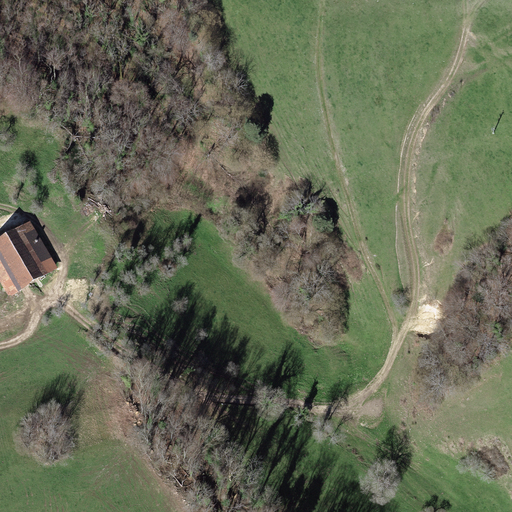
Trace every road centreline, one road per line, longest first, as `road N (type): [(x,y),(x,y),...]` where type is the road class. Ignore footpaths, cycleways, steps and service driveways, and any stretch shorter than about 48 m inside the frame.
road 1 (track): [(0,207),(28,218),(48,244),(55,295),(72,312),(115,350),(190,391),(223,399),(355,400),(380,378),(397,342)]
road 2 (track): [(480,0),(454,68),(406,148),(403,202),(415,281),(397,342)]
road 3 (track): [(319,0),(323,120),(397,342)]
